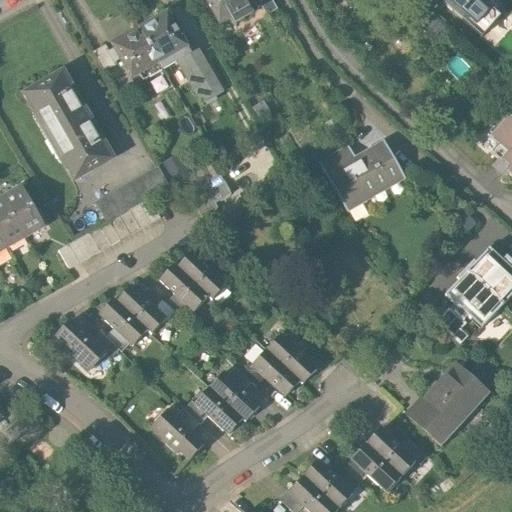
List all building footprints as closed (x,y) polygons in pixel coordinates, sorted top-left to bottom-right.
[(205,0),(218,23),(257,0),(205,0)] [(258,0),(267,14),(276,9),(270,0),(258,0)] [(480,0),(438,0),(481,37),(499,17),(480,0)] [(167,13),(139,29),(158,61),(185,45),(167,13)] [(139,29),(112,44),(115,49),(121,60),(130,76),(158,61),(139,29)] [(187,48),(185,45),(158,61),(163,70),(176,63),(200,106),(222,93),(194,44),(187,48)] [(104,48),(93,54),(104,73),(115,67),(114,64),(121,60),(115,49),(107,53),(104,48)] [(111,160),(62,75),(24,97),(51,145),(72,182),(111,160)] [(511,120),(509,118),(490,139),(499,146),(492,154),(500,161),(497,165),(500,168),(511,178),(511,120)] [(346,147),(318,163),(347,212),(404,179),(383,143),(354,160),(346,147)] [(157,168),(94,204),(106,225),(148,200),(169,189),(157,168)] [(193,175),(169,189),(181,209),(192,203),(201,220),(217,211),(214,205),(230,196),(219,176),(199,187),(193,175)] [(20,186),(2,197),(27,240),(45,229),(20,186)] [(2,197),(0,197),(0,236),(8,251),(27,240),(2,197)] [(160,220),(148,200),(106,225),(57,252),(69,272),(160,220)] [(0,236),(0,255),(8,251),(0,236)] [(491,249),(468,272),(503,306),(511,296),(511,259),(508,256),(503,261),(491,249)] [(193,255),(179,270),(207,297),(211,301),(226,286),(193,255)] [(174,266),(159,281),(192,312),(207,297),(179,270),(174,266)] [(480,329),(503,306),(468,272),(445,296),(459,309),(455,313),(464,321),(468,317),(480,329)] [(131,291),(117,306),(145,333),(150,337),(164,322),(131,291)] [(112,302),(97,317),(112,331),(128,346),(130,348),(145,333),(117,306),(112,302)] [(442,315),(435,323),(459,346),(468,338),(460,330),(467,324),(464,321),(455,313),(449,308),(442,315)] [(106,356),(73,322),(57,337),(66,346),(64,348),(89,373),(106,356)] [(112,331),(105,339),(121,354),(128,346),(112,331)] [(279,335),(265,350),(300,383),(303,386),(317,371),(279,335)] [(265,350),(250,366),(285,399),(300,383),(265,350)] [(438,447),(463,421),(488,395),(467,376),(457,366),(432,392),(407,418),(438,447)] [(477,366),(467,376),(488,395),(497,385),(477,366)] [(224,372),(210,387),(242,418),(247,423),(262,407),(224,372)] [(210,387),(195,403),(228,434),(242,418),(210,387)] [(166,411),(150,429),(188,463),(205,445),(192,434),(175,419),(166,411)] [(182,411),(175,419),(192,434),(199,426),(182,411)] [(381,428),(365,444),(401,478),(416,462),(381,428)] [(385,495),(401,478),(365,444),(349,461),(364,474),(385,495)] [(317,460),(302,476),(338,509),(353,494),(349,490),(334,477),(317,460)] [(364,474),(349,461),(334,477),(349,490),(364,474)] [(307,511),(335,511),(338,509),(302,476),(287,492),(303,507),(307,511)] [(279,500),(290,511),(298,511),(303,507),(287,492),(279,500)]
